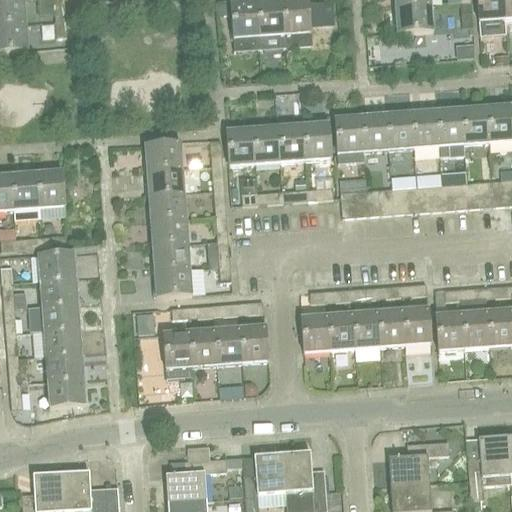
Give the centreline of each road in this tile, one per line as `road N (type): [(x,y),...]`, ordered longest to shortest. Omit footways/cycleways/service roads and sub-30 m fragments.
road 1 (residential): [(116,421),(339,404)]
road 2 (residential): [(339,404),(511,387)]
